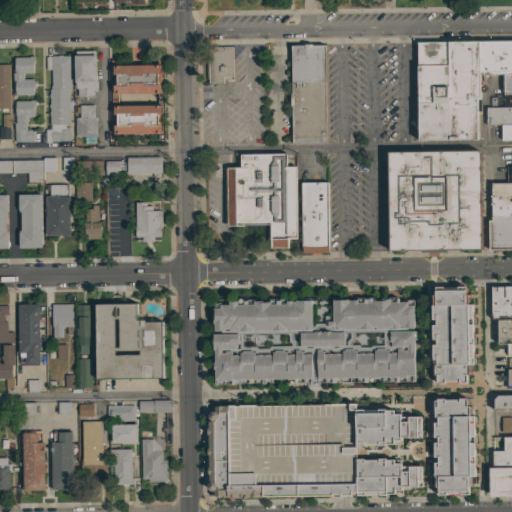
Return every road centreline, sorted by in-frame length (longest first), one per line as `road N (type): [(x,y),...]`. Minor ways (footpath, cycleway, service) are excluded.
road 1 (residential): [(189,511),(182,0)]
road 2 (residential): [(183,29),(511,23)]
road 3 (residential): [(511,267),(186,273)]
road 4 (residential): [(186,273),(0,275)]
road 5 (residential): [(183,29),(0,32)]
